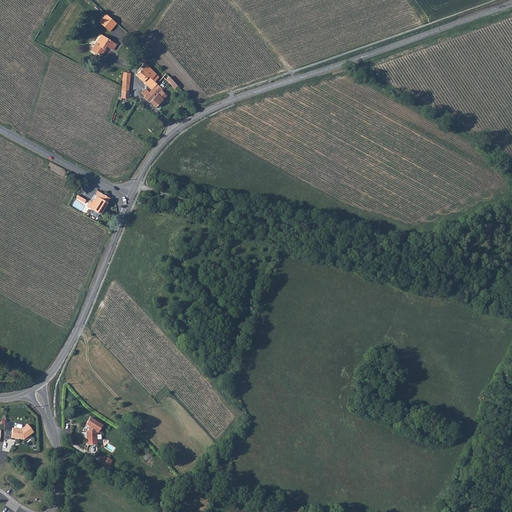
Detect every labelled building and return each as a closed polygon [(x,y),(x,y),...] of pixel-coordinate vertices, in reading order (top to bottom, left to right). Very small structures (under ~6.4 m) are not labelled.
[(106,14),(99,22),(109,31),(116,23),(106,14)] [(91,50),(100,56),(105,49),(104,49),(106,46),(113,50),(116,44),(101,34),(91,50)] [(149,87),(152,89),(157,84),(154,81),(159,77),(144,63),(141,67),(142,68),(136,75),(143,82),(148,76),(154,82),(149,87)] [(128,98),(131,73),(123,72),(123,74),(123,75),(123,76),(123,77),(121,93),(120,93),(118,99),(121,100),(122,98),(128,98)] [(148,76),(143,82),(149,87),(154,82),(148,76)] [(175,83),(169,76),(166,79),(172,85),(175,83)] [(152,89),(149,92),(145,96),(144,98),(149,103),(150,102),(161,90),(162,89),(157,84),(152,89)] [(166,96),(161,90),(150,102),(155,107),(166,96)] [(99,214),(109,198),(104,194),(97,191),(95,194),(96,195),(91,202),(91,204),(88,203),(86,206),(94,211),(92,213),(92,215),(96,217),(97,217),(99,214)] [(103,426),(90,418),(86,424),(88,426),(88,431),(86,431),(86,445),(97,445),(96,432),(99,432),(103,426)] [(12,428),(11,438),(24,440),(33,432),(27,424),(21,429),(12,428)] [(104,456),(99,466),(110,472),(112,468),(109,466),(112,460),(104,456)]
